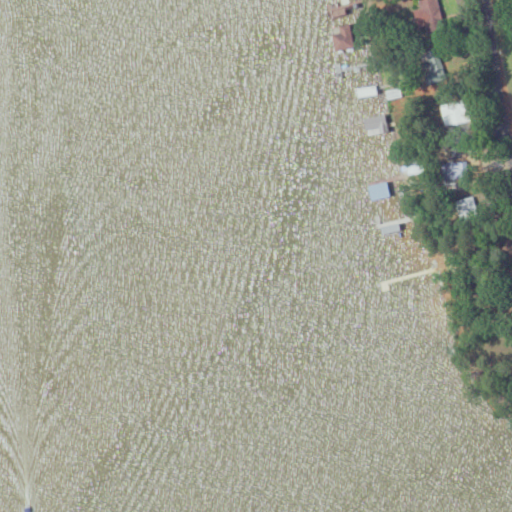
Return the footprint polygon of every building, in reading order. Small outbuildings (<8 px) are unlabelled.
[(337,50),(355,48),(352,24),(341,26),(342,34),(335,35),(337,50)] [(378,94),(376,84),(359,87),(360,96),(378,94)] [(402,96),(400,87),(385,90),(387,99),(402,96)] [(369,134),(390,130),(386,113),(366,117),(369,134)] [(371,183),(372,198),(391,196),(389,181),(371,183)]
